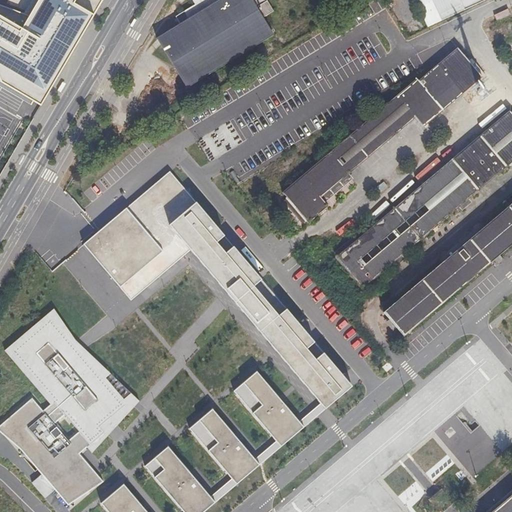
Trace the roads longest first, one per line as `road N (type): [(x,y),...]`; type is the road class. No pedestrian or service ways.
road 1 (secondary): [(0,236),(135,0)]
road 2 (secondary): [(121,0),(0,209)]
